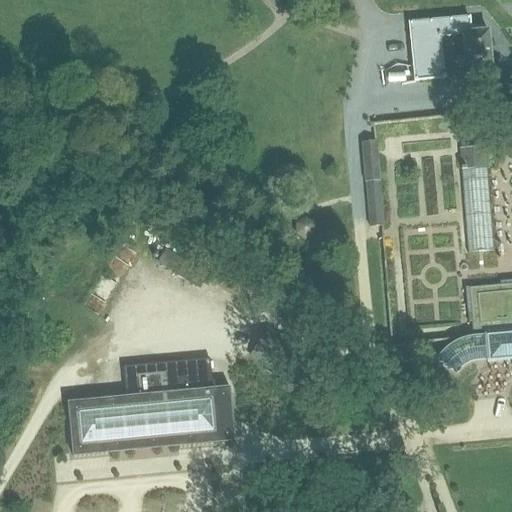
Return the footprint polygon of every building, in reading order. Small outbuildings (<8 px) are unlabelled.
[(469,18),(409,24),(415,82),(445,79),(441,37),(462,35),(466,75),(492,73),(488,32),(471,33),(469,18)] [(383,227),(376,142),(361,143),(368,228),(383,227)] [(494,257),(486,147),(461,149),(470,259),(494,257)] [(502,184),(511,182),(511,165),(499,169),(502,184)] [(511,186),(501,188),(504,206),(511,204),(511,186)] [(315,236),(315,225),(305,219),(295,225),(296,236),(305,241),(315,236)] [(131,272),(139,257),(124,250),(117,265),(131,272)] [(511,285),(501,286),(500,282),(500,285),(470,288),(471,289),(465,290),(469,290),(472,323),(468,323),(469,324),(471,323),(472,333),(483,332),(483,335),(471,337),(465,338),(459,341),(452,344),(445,349),(439,355),(435,362),(456,375),(460,370),(465,366),(470,364),(475,362),(481,361),(487,361),(487,364),(511,361),(511,285)] [(249,354),(249,355),(250,356),(298,390),(316,364),(301,354),(271,332),(267,329),(265,332),(249,354)] [(73,449),(73,459),(109,455),(108,446),(178,439),(179,449),(214,445),(214,444),(225,443),(223,443),(221,419),(233,418),(230,388),(213,390),(210,360),(123,368),(126,398),(67,403),(72,449),(73,449)] [(484,373),(484,400),(506,400),(505,373),(484,373)]
